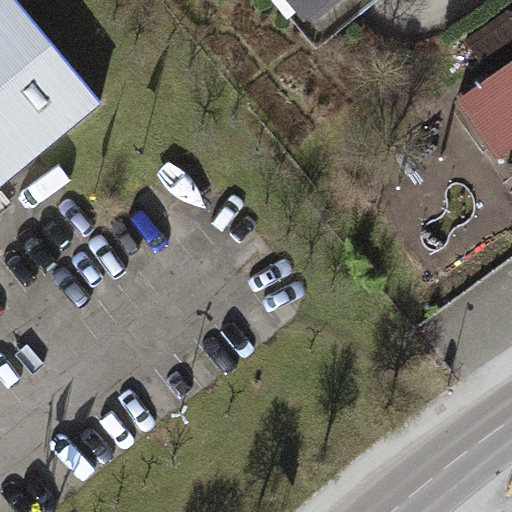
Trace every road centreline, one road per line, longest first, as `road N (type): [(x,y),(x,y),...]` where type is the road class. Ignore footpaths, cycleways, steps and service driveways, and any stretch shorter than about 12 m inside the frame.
road 1 (unknown): [(256,0),(79,176)]
road 2 (primary): [(396,511),(511,421)]
